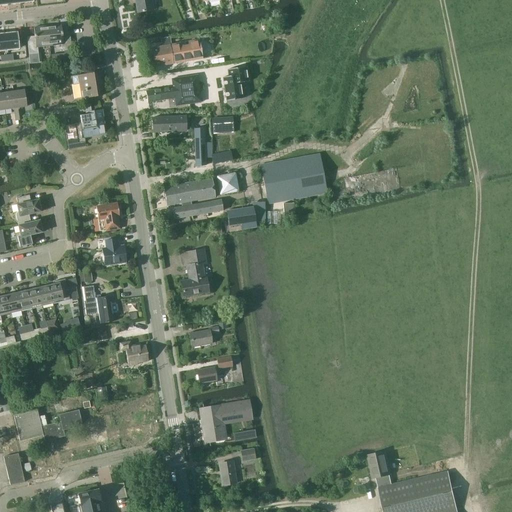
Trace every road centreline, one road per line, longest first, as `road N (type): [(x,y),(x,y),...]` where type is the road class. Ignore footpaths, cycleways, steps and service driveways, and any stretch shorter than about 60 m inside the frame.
road 1 (track): [(471,511),(479,190),(441,0)]
road 2 (tertiary): [(170,445),(128,152)]
road 3 (tertiary): [(128,152),(102,4)]
road 4 (residential): [(0,268),(56,253),(63,244),(58,200),(79,182)]
